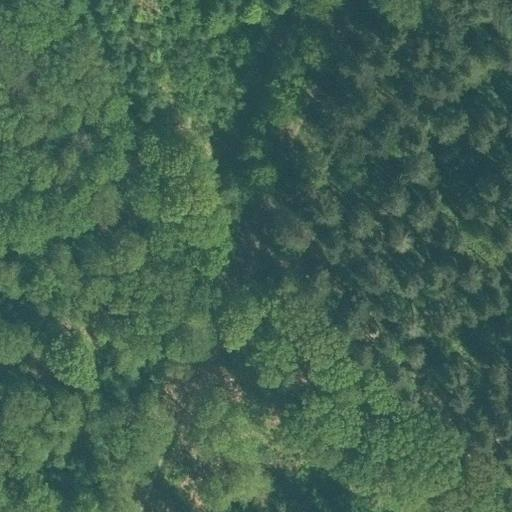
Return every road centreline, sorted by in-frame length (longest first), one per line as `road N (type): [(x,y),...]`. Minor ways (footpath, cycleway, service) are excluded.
road 1 (unclassified): [(134,511),(346,0)]
road 2 (track): [(0,246),(117,214),(208,209),(256,216)]
